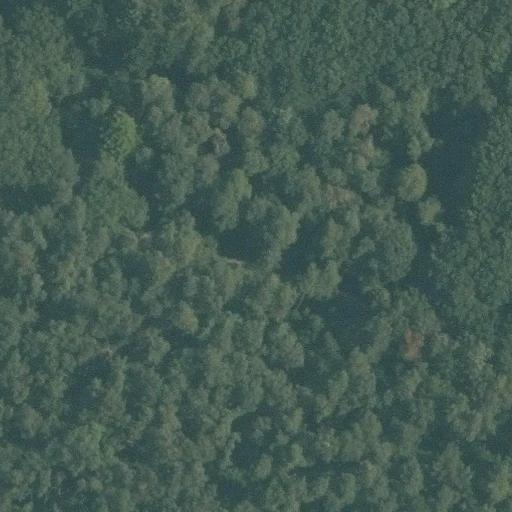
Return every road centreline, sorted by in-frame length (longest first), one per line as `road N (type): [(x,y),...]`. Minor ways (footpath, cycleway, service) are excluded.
road 1 (unclassified): [(0,208),(511,363)]
road 2 (track): [(511,37),(462,212),(390,327)]
road 3 (track): [(196,268),(261,0)]
